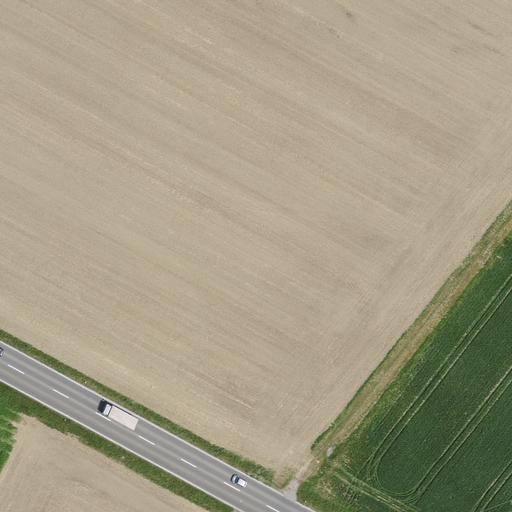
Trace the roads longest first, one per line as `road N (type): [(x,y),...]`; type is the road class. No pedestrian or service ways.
road 1 (track): [(511,216),(280,511)]
road 2 (secondary): [(284,511),(0,358)]
